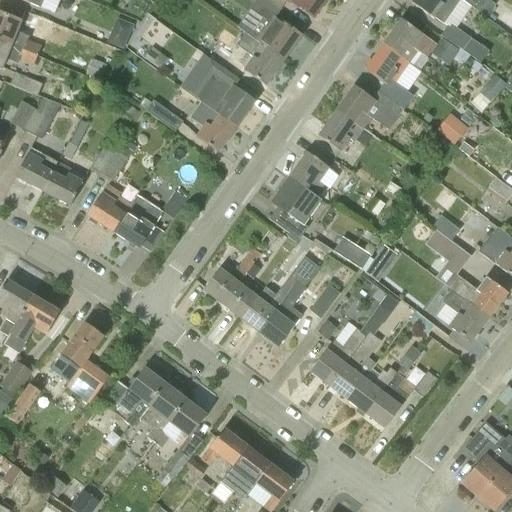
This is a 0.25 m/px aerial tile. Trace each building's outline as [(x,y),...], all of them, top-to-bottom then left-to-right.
[(19,0),(28,4),(39,9),(42,0),(57,0),(60,1),(60,0),(19,0)] [(241,31),(257,43),(257,42),(284,61),(301,36),(275,18),(281,10),(267,0),(257,0),(252,9),(255,11),(241,31)] [(267,0),(281,10),(287,1),(313,20),(326,0),(267,0)] [(434,19),(443,24),(459,0),(414,0),(412,4),(434,20),(434,19)] [(460,0),(470,7),(476,12),(487,20),(488,18),(504,29),(511,18),(494,6),(495,5),(487,0),(460,0)] [(0,13),(0,41),(11,46),(36,56),(41,47),(26,41),(31,30),(64,43),(68,31),(18,11),(15,20),(0,13)] [(107,44),(122,50),(133,26),(117,19),(107,44)] [(400,20),(382,46),(408,64),(417,51),(413,48),(422,35),(400,20)] [(488,52),(448,24),(439,36),(461,51),(470,57),(479,64),(488,52)] [(458,51),(441,39),(430,54),(447,66),(458,51)] [(11,46),(0,41),(0,69),(1,70),(6,60),(17,65),(19,61),(32,66),(36,56),(11,46)] [(257,42),(257,43),(248,55),(252,58),(243,71),(265,87),(284,61),(257,42)] [(391,88),(400,76),(408,64),(382,46),(365,71),(387,86),(387,85),(391,88)] [(168,60),(152,49),(144,59),(161,71),(168,60)] [(464,66),(470,57),(461,51),(455,59),(464,66)] [(106,65),(93,60),(86,77),(99,82),(106,65)] [(37,97),(41,85),(14,73),(9,85),(37,97)] [(494,76),(470,102),(481,112),(505,85),(494,76)] [(511,95),(511,76),(503,88),(511,95)] [(353,87),(335,112),(362,130),(378,107),(396,121),(403,111),(384,97),(378,106),(374,104),(375,102),(353,87)] [(211,91),(201,104),(235,129),(254,103),(232,88),(223,100),(211,91)] [(391,88),(384,97),(403,111),(410,102),(391,88)] [(59,105),(42,99),(36,110),(24,131),(40,140),(59,105)] [(152,101),(145,112),(174,133),(182,122),(152,101)] [(36,110),(21,103),(10,124),(24,131),(36,110)] [(235,129),(201,104),(190,120),(203,128),(196,138),(218,153),(235,129)] [(138,112),(128,105),(123,113),(133,119),(138,112)] [(362,130),(335,112),(318,137),(340,153),(348,140),(353,143),(361,131),(362,130)] [(88,126),(80,122),(60,161),(67,165),(88,126)] [(466,130),(458,123),(445,138),(454,145),(466,130)] [(363,147),(369,138),(361,132),(354,141),(363,147)] [(448,144),(439,138),(429,151),(439,157),(448,144)] [(115,151),(100,175),(112,182),(135,147),(123,139),(115,151)] [(463,143),(458,150),(468,158),(473,151),(463,143)] [(115,151),(105,144),(90,168),(100,175),(115,151)] [(15,178),(42,192),(57,164),(44,157),(29,150),(28,154),(15,178)] [(306,153),(288,179),(321,203),(330,190),(323,186),(323,185),(319,182),(328,169),(306,153)] [(57,164),(42,192),(70,207),(82,183),(69,175),(71,171),(57,164)] [(511,191),(494,178),(487,188),(506,202),(511,193),(511,191)] [(307,228),(305,226),(321,203),(288,179),(270,204),(277,208),(268,220),(289,235),(287,238),(296,245),(307,228)] [(384,190),(396,197),(401,190),(389,183),(384,190)] [(87,216),(113,233),(130,206),(118,198),(120,194),(106,185),(101,194),(87,216)] [(181,200),(172,194),(159,212),(168,219),(181,200)] [(384,205),(378,200),(370,212),(377,216),(384,205)] [(130,206),(113,233),(139,250),(154,227),(140,219),(143,214),(130,206)] [(435,231),(445,238),(453,228),(439,217),(431,228),(435,231)] [(511,240),(508,237),(498,230),(479,254),(495,266),(511,278),(511,240)] [(435,279),(446,287),(455,275),(470,257),(445,238),(435,231),(425,246),(448,262),(435,279)] [(203,291),(222,306),(238,285),(245,275),(253,265),(260,256),(253,250),(238,269),(237,268),(229,278),(219,270),(203,291)] [(349,262),(353,265),(361,269),(369,256),(362,251),(356,260),(352,257),(349,262)] [(240,320),(259,334),(275,313),(296,285),(302,289),(318,269),(303,258),(275,296),(266,306),(256,298),(240,320)] [(245,275),(252,280),(260,270),(253,265),(245,275)] [(363,274),(376,284),(383,274),(369,265),(363,274)] [(245,290),(253,281),(252,280),(245,275),(238,285),(222,306),(240,320),(256,298),(245,290)] [(450,290),(489,319),(507,294),(486,278),(476,291),(455,275),(446,287),(450,290)] [(3,317),(15,324),(16,325),(33,297),(6,281),(0,290),(0,309),(6,312),(3,317)] [(275,313),(259,334),(278,348),(301,317),(290,308),(304,290),(302,289),(296,285),(275,313)] [(371,298),(377,303),(384,295),(377,290),(371,298)] [(489,319),(450,290),(440,303),(458,316),(449,328),(470,344),(489,319)] [(309,313),(319,321),(334,301),(323,294),(309,313)] [(370,316),(382,324),(382,325),(397,304),(385,296),(370,316)] [(19,353),(24,345),(33,329),(45,336),(59,313),(33,297),(16,325),(15,324),(8,335),(9,336),(4,344),(19,353)] [(426,337),(433,327),(414,312),(407,322),(426,337)] [(328,387),(347,401),(363,380),(375,364),(368,358),(380,342),(372,336),(382,324),(370,316),(359,332),(358,334),(364,339),(344,366),(328,387)] [(326,321),(317,332),(328,340),(336,329),(326,321)] [(65,387),(88,404),(108,378),(86,362),(103,338),(84,324),(60,358),(77,370),(65,387)] [(309,373),(328,387),(344,366),(364,339),(358,334),(359,332),(356,331),(342,349),(334,343),(326,353),(325,352),(309,373)] [(399,364),(402,366),(407,370),(408,371),(420,354),(411,347),(399,364)] [(0,385),(0,386),(2,388),(14,396),(30,373),(15,364),(0,385)] [(131,427),(138,419),(164,384),(144,369),(127,391),(137,398),(126,412),(117,405),(111,413),(131,427)] [(347,401),(365,415),(381,394),(396,374),(389,369),(385,373),(381,371),(370,385),(363,380),(347,401)] [(415,389),(413,391),(422,398),(436,380),(427,373),(415,389)] [(415,389),(403,380),(396,374),(381,394),(365,415),(384,430),(408,398),(413,391),(415,389)] [(145,438),(153,444),(186,401),(164,384),(138,419),(152,429),(145,438)] [(16,426),(39,393),(29,385),(5,418),(16,426)] [(511,395),(511,394),(505,389),(500,396),(507,401),(511,395)] [(0,416),(11,400),(0,392),(0,416)] [(186,401),(153,444),(160,449),(168,439),(172,441),(180,431),(189,438),(206,416),(186,401)] [(461,484),(478,498),(510,460),(497,449),(504,440),(484,423),(462,449),(478,463),(461,484)] [(217,455),(231,466),(246,447),(224,430),(201,460),(209,466),(217,455)] [(255,484),(270,465),(246,447),(231,466),(219,483),(243,500),(255,484)] [(189,459),(177,450),(161,471),(173,479),(189,459)] [(49,458),(39,452),(34,461),(43,467),(49,458)] [(198,480),(205,471),(190,459),(183,468),(198,480)] [(494,511),(511,491),(511,461),(510,460),(478,498),(493,511),(494,511)] [(20,471),(12,465),(2,482),(10,487),(20,471)] [(270,465),(255,484),(271,496),(262,508),(267,511),(271,511),(294,483),(270,465)] [(166,489),(173,479),(161,471),(154,480),(166,489)] [(66,487),(48,474),(39,486),(57,499),(66,487)] [(208,497),(214,490),(201,480),(195,487),(208,497)] [(74,511),(92,511),(77,500),(71,509),(74,511)]
